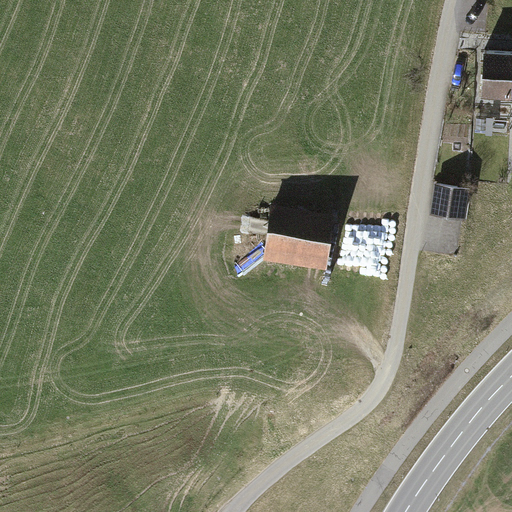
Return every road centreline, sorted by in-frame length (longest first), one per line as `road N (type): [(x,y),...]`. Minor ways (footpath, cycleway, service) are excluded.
road 1 (unclassified): [(231,511),(306,449),(371,409),(394,379),(451,0)]
road 2 (primary): [(406,511),(511,374)]
